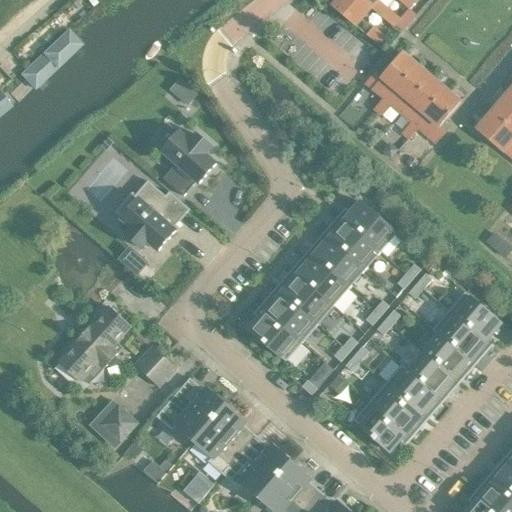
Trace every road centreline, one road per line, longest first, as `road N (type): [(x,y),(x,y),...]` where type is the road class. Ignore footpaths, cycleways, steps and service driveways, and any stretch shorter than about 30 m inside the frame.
road 1 (residential): [(274,0),(222,44),(215,66),(289,191),(180,316),(389,498)]
road 2 (residential): [(389,498),(511,359)]
road 3 (residential): [(511,420),(432,511)]
